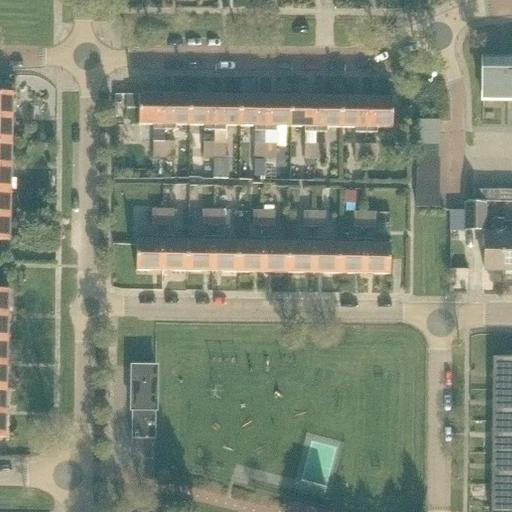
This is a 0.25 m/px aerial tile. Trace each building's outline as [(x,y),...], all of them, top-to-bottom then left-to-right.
[(483,68),(483,99),(511,99),(511,59),(485,59),(485,68),(483,68)] [(0,119),(10,119),(11,95),(5,95),(5,83),(0,83),(0,119)] [(152,129),(152,142),(164,142),(164,130),(164,96),(139,95),(138,126),(152,126),(152,129)] [(175,126),(189,126),(189,96),(164,96),(164,130),(175,130),(175,126)] [(189,96),(189,126),(202,127),(202,130),(214,131),(214,97),(189,96)] [(225,143),(226,131),(226,126),(239,127),(239,97),(214,97),(214,131),(214,143),(225,143)] [(239,97),(239,127),(254,127),(254,131),(264,131),(264,98),(239,97)] [(264,98),(264,131),(275,132),(275,127),(289,128),(289,98),(264,98)] [(289,98),(289,128),(303,128),(303,132),(314,132),(315,98),(289,98)] [(325,128),(340,128),(340,99),(315,98),(314,132),(325,132),(325,128)] [(340,99),(340,128),(353,129),(353,132),(365,133),(365,99),(340,99)] [(365,99),(365,133),(375,133),(375,128),(390,128),(391,100),(365,99)] [(0,143),(10,144),(10,119),(0,119),(0,143)] [(416,121),(416,133),(438,133),(438,121),(416,121)] [(438,133),(416,133),(416,145),(438,146),(438,133)] [(152,158),(163,158),(164,142),(153,142),(152,158)] [(164,142),(163,158),(174,158),(174,142),(164,142)] [(0,167),(9,168),(10,144),(0,143),(0,167)] [(202,158),(213,159),(214,143),(203,143),(202,158)] [(213,159),(224,159),(225,143),(214,143),(213,159)] [(253,159),(263,159),(264,143),(254,143),(253,159)] [(264,143),(263,159),(274,159),(274,144),(264,143)] [(304,160),(314,160),(314,144),(304,144),(304,160)] [(314,144),(314,160),(325,160),(325,145),(314,144)] [(354,160),(364,160),(365,145),(354,145),(354,160)] [(365,145),(364,160),(374,161),(375,145),(365,145)] [(438,158),(438,146),(416,145),(416,158),(438,158)] [(438,158),(416,158),(416,171),(438,170),(438,158)] [(229,159),(224,159),(213,159),(213,180),(228,181),(229,159)] [(0,192),(9,192),(9,168),(0,167),(0,192)] [(438,183),(438,170),(416,171),(415,182),(438,183)] [(438,183),(415,182),(415,194),(438,195),(438,183)] [(0,216),(8,217),(9,192),(0,192),(0,216)] [(438,206),(438,195),(415,194),(415,206),(438,206)] [(484,230),(484,204),(465,204),(465,217),(465,230),(484,230)] [(151,225),(162,226),(162,210),(152,210),(151,225)] [(162,210),(162,226),(172,226),(173,210),(162,210)] [(201,226),(212,226),(213,210),(202,210),(201,226)] [(213,210),(212,226),(223,226),(223,211),(213,210)] [(252,226),(263,227),(263,211),(252,211),(252,226)] [(263,211),(263,227),(273,227),(274,211),(263,211)] [(302,227),(313,227),(314,212),(302,212),(302,227)] [(314,212),(313,227),(324,228),(324,212),(314,212)] [(353,228),(364,228),(364,213),(353,213),(353,228)] [(364,213),(364,228),(374,228),(374,213),(364,213)] [(0,240),(8,241),(8,217),(0,216),(0,240)] [(484,270),(502,270),(502,222),(501,222),(502,221),(492,221),(492,235),(484,235),(484,270)] [(502,222),(502,270),(511,270),(511,235),(510,236),(510,222),(502,222)] [(136,272),(161,272),(162,237),(151,237),(151,242),(136,242),(136,272)] [(162,237),(161,272),(187,272),(187,242),(172,242),(172,237),(162,237)] [(187,272),(212,273),(212,238),(201,238),(201,243),(187,242),(187,272)] [(212,238),(212,273),(237,273),(237,243),(222,243),(222,238),(212,238)] [(237,273),(262,273),(263,239),(252,238),(252,243),(237,243),(237,273)] [(263,239),(262,273),(287,274),(288,244),(273,244),(273,239),(263,239)] [(287,274),(313,274),(313,240),(302,239),(302,244),(288,244),(287,274)] [(313,240),(313,274),(338,274),(338,245),(324,245),(324,240),(313,240)] [(338,274),(363,275),(364,241),(354,240),(354,245),(338,245),(338,274)] [(364,241),(363,275),(388,275),(389,245),(374,245),(374,241),(364,241)] [(511,358),(492,358),(492,390),(511,390),(511,358)] [(132,366),(131,440),(155,440),(155,366),(132,366)] [(511,390),(492,390),(491,422),(511,422),(511,390)] [(511,422),(491,422),(491,455),(511,454),(511,422)] [(511,454),(491,455),(491,487),(511,486),(511,454)] [(511,511),(511,486),(491,487),(490,511),(511,511)]
